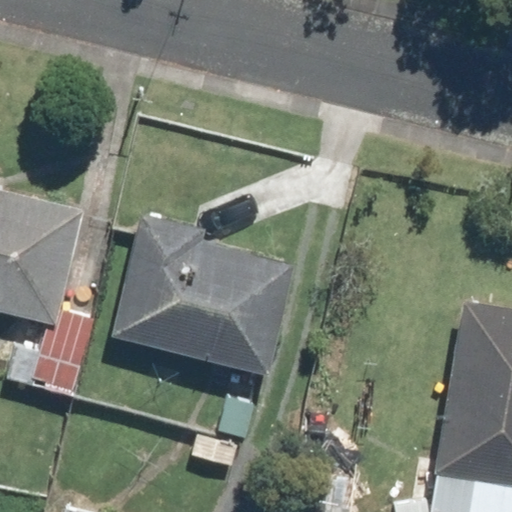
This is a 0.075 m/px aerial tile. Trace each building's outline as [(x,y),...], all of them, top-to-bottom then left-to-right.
[(91,199),(0,175),(0,299),(62,315),(91,199)] [(212,217),(149,202),(120,325),(282,363),(307,258),(207,234),(212,217)] [(511,511),(511,297),(470,291),(435,511),(511,511)] [(54,328),(15,320),(4,372),(43,381),(54,328)] [(243,434),(255,437),(264,392),(231,385),(221,430),(198,425),(192,454),(237,463),(243,434)] [(118,511),(68,501),(65,511),(118,511)]
